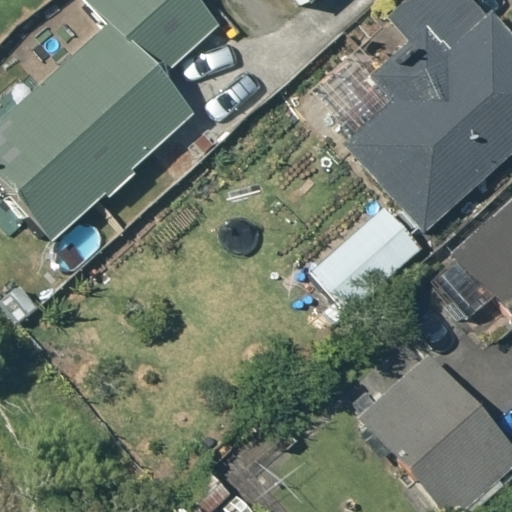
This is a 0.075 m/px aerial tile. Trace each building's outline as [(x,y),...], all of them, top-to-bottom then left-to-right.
[(192,118),(159,81),(220,27),(195,0),(85,0),(83,2),(109,30),(0,128),(0,184),(53,244),(192,118)] [(397,103),(347,147),(424,235),(511,158),(511,33),(495,15),(488,21),(469,0),(410,0),(389,19),(412,45),(375,78),(397,103)] [(511,205),(453,256),(511,323),(511,205)] [(388,210),(311,277),(346,317),(423,250),(388,210)] [(419,283),(398,301),(411,317),(432,298),(419,283)] [(344,316),(333,303),(324,311),(335,324),(344,316)] [(511,447),(430,357),(360,421),(443,511),(468,511),(511,472),(511,447)] [(201,472),(171,502),(180,511),(205,511),(223,495),(201,472)]
